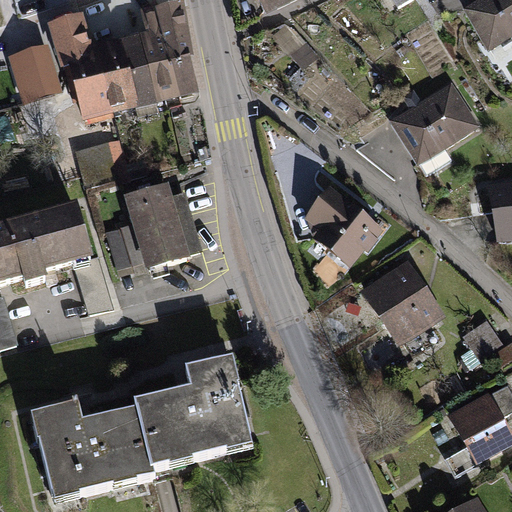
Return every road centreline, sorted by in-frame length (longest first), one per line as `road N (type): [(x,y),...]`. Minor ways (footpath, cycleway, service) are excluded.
road 1 (tertiary): [(369,511),(261,235),(205,0)]
road 2 (residential): [(511,303),(330,146),(310,140)]
